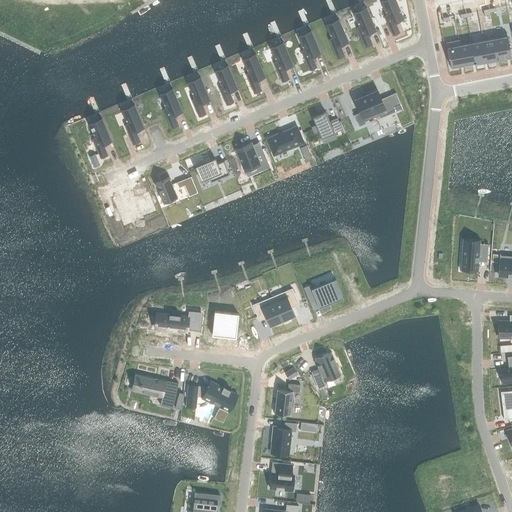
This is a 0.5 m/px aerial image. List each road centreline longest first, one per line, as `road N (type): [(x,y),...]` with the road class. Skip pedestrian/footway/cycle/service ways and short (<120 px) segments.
road 1 (residential): [(426,45),(107,176)]
road 2 (residential): [(476,293),(480,422),(511,511)]
road 3 (residential): [(436,93),(414,288)]
road 4 (residential): [(414,288),(256,360)]
road 5 (residential): [(256,360),(241,511)]
